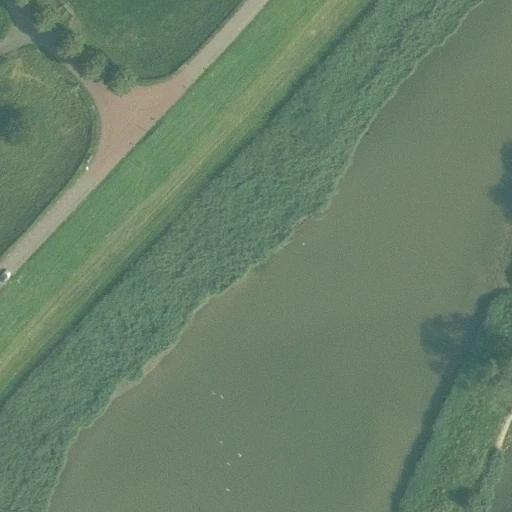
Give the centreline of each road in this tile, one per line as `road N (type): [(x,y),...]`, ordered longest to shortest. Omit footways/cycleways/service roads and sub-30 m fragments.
road 1 (track): [(0,373),(346,0)]
road 2 (tertiary): [(0,279),(135,127)]
road 3 (unclassified): [(135,127),(10,0)]
road 4 (tertiary): [(135,127),(256,0)]
